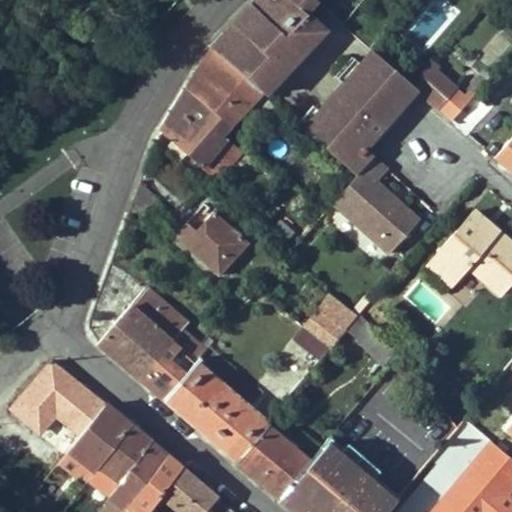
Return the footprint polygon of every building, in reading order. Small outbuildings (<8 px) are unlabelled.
[(254,0),(245,9),(297,57),(324,30),(304,13),(290,0),(254,0)] [(315,2),(312,0),(290,0),(304,13),(315,2)] [(297,57),(245,9),(231,24),(284,73),(297,57)] [(284,73),(231,24),(214,43),(212,47),(262,90),(266,93),(284,73)] [(252,101),(265,112),(273,104),(260,92),(262,90),(212,47),(188,87),(221,117),(230,125),(252,101)] [(410,83),(371,49),(359,62),(403,101),(416,88),(410,83)] [(413,80),(429,62),(419,53),(403,72),(413,80)] [(403,101),(359,62),(348,75),(339,66),(325,82),(378,130),(403,101)] [(439,107),(457,88),(429,62),(413,80),(410,83),(416,88),(439,107)] [(481,73),(468,87),(469,89),(473,93),(487,79),(481,73)] [(378,130),(325,82),(321,87),(331,95),(321,107),(364,146),(378,130)] [(222,133),(214,126),(221,117),(188,87),(161,131),(202,167),(226,137),(222,133)] [(462,106),(473,93),(469,89),(458,101),(462,106)] [(362,154),(366,148),(364,146),(321,107),(303,126),(357,174),(369,160),(362,154)] [(221,117),(214,126),(222,133),(230,125),(221,117)] [(463,129),(468,133),(475,127),(470,122),(463,129)] [(511,136),(490,162),(511,180),(511,136)] [(243,152),(226,137),(202,167),(218,181),(243,152)] [(362,154),(369,160),(373,155),(366,148),(362,154)] [(376,180),(388,167),(373,155),(369,160),(357,174),(332,202),(390,251),(419,218),(376,180)] [(333,174),(344,185),(353,174),(342,164),(333,174)] [(141,181),(128,216),(136,222),(158,197),(141,181)] [(511,243),(472,209),(434,254),(460,277),(469,266),(500,292),(511,277),(511,243)] [(219,273),(248,241),(214,210),(195,230),(186,222),(175,233),(219,273)] [(283,220),(272,232),(284,244),(296,231),(283,220)] [(452,284),(460,277),(434,254),(426,263),(452,284)] [(171,340),(182,328),(188,321),(148,286),(99,340),(139,375),(171,340)] [(329,346),(344,328),(319,306),(304,325),(329,346)] [(356,314),(344,328),(357,338),(369,325),(356,314)] [(319,357),(329,346),(304,325),(295,336),(319,357)] [(369,325),(357,338),(355,340),(382,362),(395,347),(369,325)] [(171,340),(195,361),(206,349),(182,328),(171,340)] [(195,361),(171,340),(139,375),(164,397),(195,361)] [(52,361),(26,389),(80,436),(105,404),(52,361)] [(195,361),(164,397),(237,459),(266,425),(267,422),(237,397),(239,395),(228,386),(225,388),(195,361)] [(18,398),(0,419),(0,425),(23,446),(45,421),(18,398)] [(87,461),(65,489),(74,497),(90,476),(99,464),(130,424),(105,404),(80,436),(70,447),(87,461)] [(278,496),(309,460),(267,422),(266,425),(237,459),(278,496)] [(99,464),(119,480),(150,441),(130,424),(99,464)] [(330,438),(309,460),(278,496),(296,511),(391,511),(399,503),(330,438)] [(511,511),(511,456),(488,438),(431,511),(511,511)] [(166,453),(150,441),(119,480),(110,491),(104,500),(119,511),(123,507),(166,453)] [(59,484),(65,489),(87,461),(70,447),(59,462),(69,471),(59,484)] [(128,511),(146,511),(160,494),(181,466),(166,453),(123,507),(128,511)] [(99,464),(90,476),(110,491),(119,480),(99,464)] [(181,511),(196,511),(204,504),(213,493),(181,466),(160,494),(181,511)] [(228,511),(231,509),(213,493),(204,504),(213,511),(228,511)] [(119,511),(104,500),(94,511),(119,511)]
